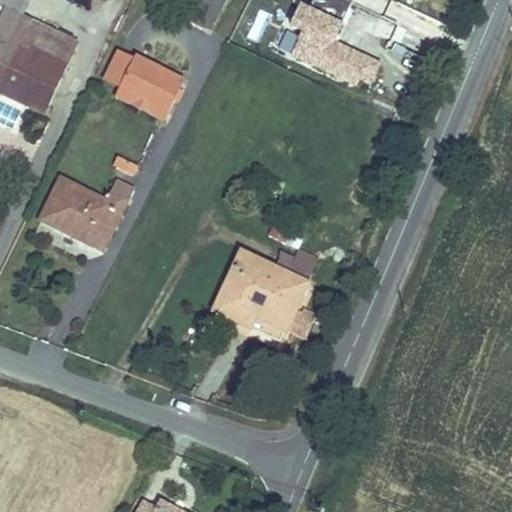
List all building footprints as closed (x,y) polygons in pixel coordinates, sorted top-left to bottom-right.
[(16,15),(23,0),(0,0),(0,8),(7,11),(16,15)] [(211,32),(227,0),(192,0),(184,18),(211,32)] [(316,0),(313,13),(346,20),(350,0),(316,0)] [(306,8),(285,59),(370,94),(383,63),(339,45),(347,25),(306,8)] [(0,87),(31,22),(16,15),(7,11),(0,25),(0,87)] [(0,92),(44,113),(76,44),(31,22),(0,87),(0,92)] [(121,87),(135,60),(120,53),(106,81),(121,88),(121,87)] [(169,114),(184,83),(135,59),(121,87),(121,88),(120,90),(169,114)] [(169,114),(120,90),(117,96),(165,120),(169,114)] [(134,173),(137,167),(120,159),(117,165),(134,173)] [(105,252),(135,191),(116,182),(107,202),(61,179),(41,221),(86,243),(93,230),(99,233),(93,247),(105,252)] [(93,247),(99,233),(93,230),(86,243),(93,247)] [(313,278),(319,258),(278,247),(273,267),(313,278)] [(289,324),(307,286),(242,255),(216,312),(238,323),(244,311),(245,308),(253,311),(251,315),(286,331),(287,329),(289,324)] [(308,339),(315,323),(295,313),(289,324),(287,329),(308,339)] [(177,511),(163,504),(159,511),(145,503),(139,511),(177,511)]
